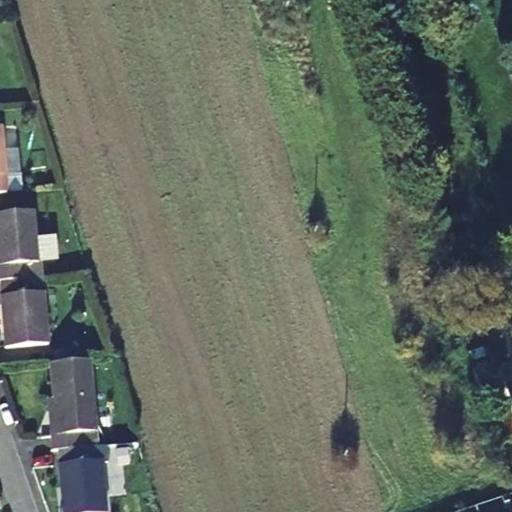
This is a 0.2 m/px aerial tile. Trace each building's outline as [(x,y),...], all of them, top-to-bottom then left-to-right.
[(0,279),(22,278),(21,261),(34,260),(29,211),(0,213),(0,279)] [(5,318),(0,318),(0,321),(2,343),(44,340),(40,290),(27,291),(26,277),(22,278),(0,279),(0,294),(3,294),(5,318)] [(94,431),(86,358),(47,363),(54,435),(49,436),(49,450),(57,449),(89,446),(87,432),(94,431)] [(511,417),(511,381),(501,385),(511,417)] [(89,446),(57,449),(62,511),(105,511),(98,445),(89,446)]
